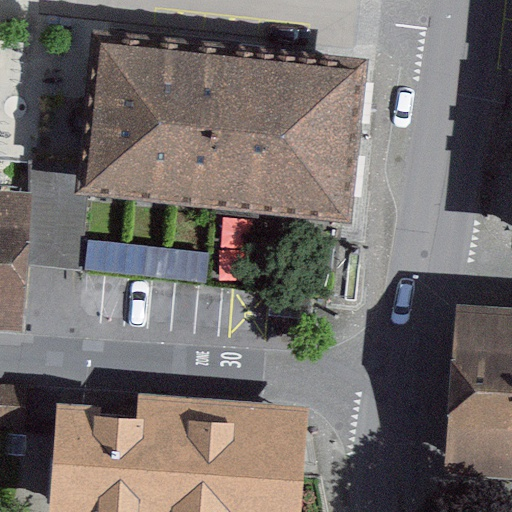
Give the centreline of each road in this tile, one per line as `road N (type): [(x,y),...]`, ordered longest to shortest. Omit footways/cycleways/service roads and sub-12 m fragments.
road 1 (residential): [(0,361),(407,396)]
road 2 (secondary): [(426,260),(462,0)]
road 3 (secondary): [(407,396),(426,260)]
